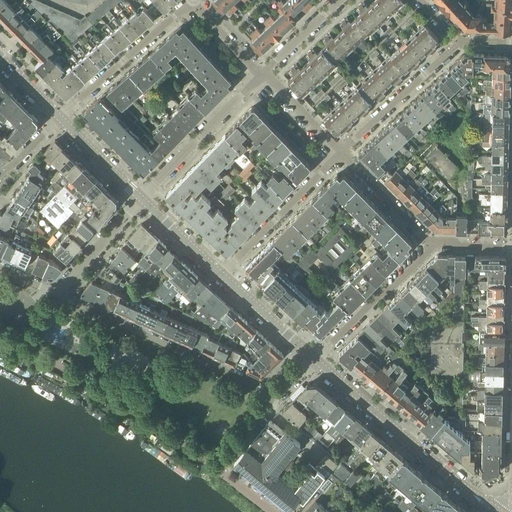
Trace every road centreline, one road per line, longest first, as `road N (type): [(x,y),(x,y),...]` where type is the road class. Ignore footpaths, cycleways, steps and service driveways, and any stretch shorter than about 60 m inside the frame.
road 1 (residential): [(271,511),(158,427),(0,336)]
road 2 (residential): [(313,360),(271,394),(57,293)]
road 3 (tertiary): [(494,511),(313,360)]
road 4 (residential): [(193,0),(60,118)]
road 5 (residential): [(142,198),(263,72)]
road 6 (residential): [(339,151),(220,274)]
road 7 (residential): [(313,360),(432,247)]
road 8 (residential): [(456,40),(339,151)]
road 9 (residential): [(432,247),(339,151)]
road 10 (residential): [(57,293),(142,198)]
road 11 (tertiary): [(313,360),(220,274)]
